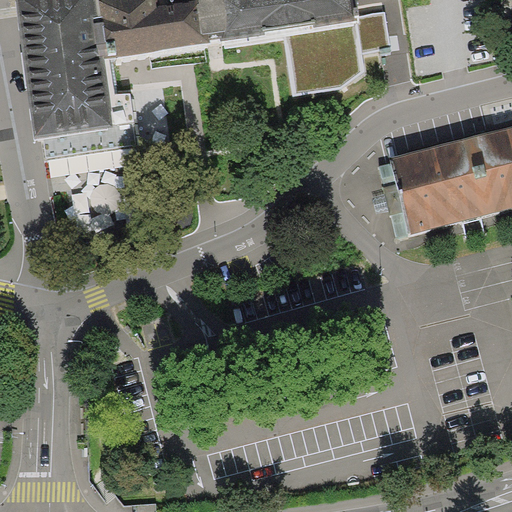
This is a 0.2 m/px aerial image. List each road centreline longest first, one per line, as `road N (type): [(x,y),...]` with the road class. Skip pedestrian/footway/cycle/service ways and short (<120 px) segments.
road 1 (residential): [(41,310),(97,298),(243,240),(382,122),(511,85)]
road 2 (residential): [(41,310),(49,364),(43,511)]
road 3 (residential): [(0,85),(35,261)]
